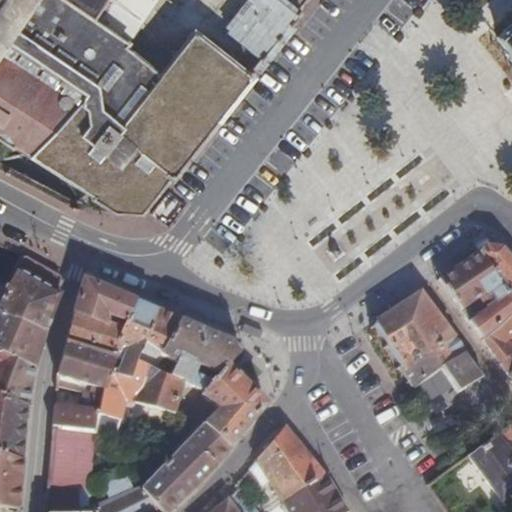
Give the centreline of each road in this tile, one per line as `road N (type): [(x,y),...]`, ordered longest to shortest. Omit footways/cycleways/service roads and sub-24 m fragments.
road 1 (unknown): [(355,19),(459,161),(267,318)]
road 2 (residential): [(32,511),(45,380),(88,242)]
road 3 (residential): [(295,323),(302,357),(295,386),(188,511)]
road 4 (residential): [(409,253),(511,397)]
road 5 (tertiary): [(155,271),(295,323)]
road 6 (tertiary): [(295,323),(318,318),(409,253)]
road 7 (tertiary): [(409,253),(457,213),(492,214),(511,230)]
